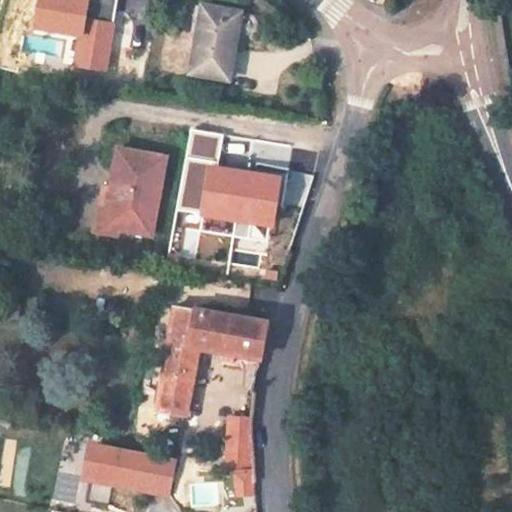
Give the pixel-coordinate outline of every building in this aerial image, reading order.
[(227,72),(233,7),(194,2),(187,68),(227,72)] [(107,179),(97,217),(151,229),(170,152),(124,141),(114,181),(107,179)] [(187,393),(193,359),(196,344),(186,342),(193,304),(163,300),(161,316),(172,320),(159,404),(183,409),(187,393)] [(259,355),(266,317),(193,304),(186,342),(196,344),(259,355)] [(244,478),(255,481),(250,431),(252,420),(226,417),(227,448),(233,448),(234,470),(236,470),(244,478)] [(78,481),(168,497),(175,457),(85,441),(78,481)]
